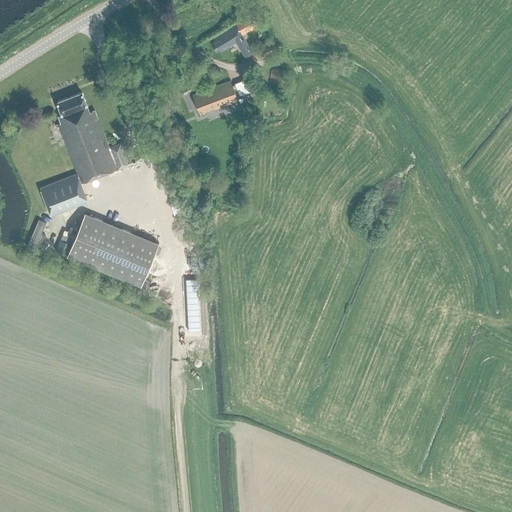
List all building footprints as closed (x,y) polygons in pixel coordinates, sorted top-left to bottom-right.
[(204,0),(186,12),(197,28),(222,11),(215,0),(204,0)] [(242,36),(246,33),(245,32),(250,30),(250,31),(262,24),(255,12),(235,23),(213,38),(214,39),(214,40),(211,43),(212,45),(216,51),(219,49),(220,51),(221,52),(221,51),(236,43),(244,57),(252,52),(242,36)] [(255,48),(261,57),(265,55),(266,58),(277,52),(269,39),(255,48)] [(272,83),(284,85),(286,70),(274,69),(272,83)] [(235,82),(241,95),(252,90),(247,77),(235,82)] [(232,85),(231,82),(212,90),(193,97),(201,116),(207,114),(206,112),(215,109),(216,111),(238,102),(232,85)] [(58,118),(61,125),(58,126),(77,174),(39,189),(50,216),(87,202),(80,184),(130,164),(121,144),(110,148),(94,110),(90,112),(82,93),(56,104),(61,116),(58,118)] [(145,287),(162,244),(86,214),(69,258),(145,287)] [(46,223),(38,220),(29,242),(27,247),(34,250),(37,245),(39,239),(43,241),(45,235),(41,234),(46,223)] [(62,240),(72,242),(75,231),(64,229),(62,240)] [(56,251),(67,256),(71,244),(60,240),(56,251)] [(197,279),(185,279),(188,331),(200,331),(197,279)]
